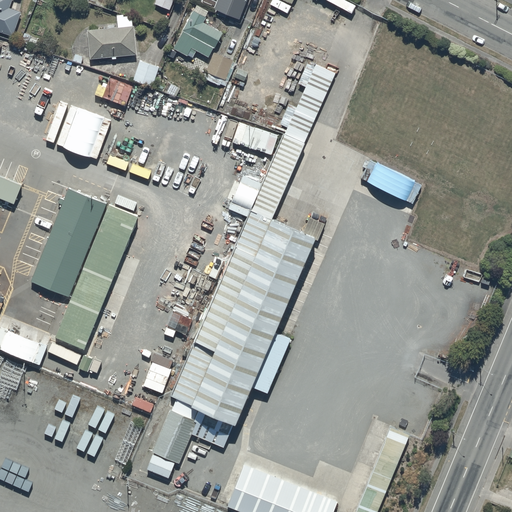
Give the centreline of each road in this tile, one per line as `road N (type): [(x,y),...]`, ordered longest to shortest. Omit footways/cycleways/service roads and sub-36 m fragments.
road 1 (tertiary): [(511,360),(448,511)]
road 2 (unknown): [(176,205),(116,349)]
